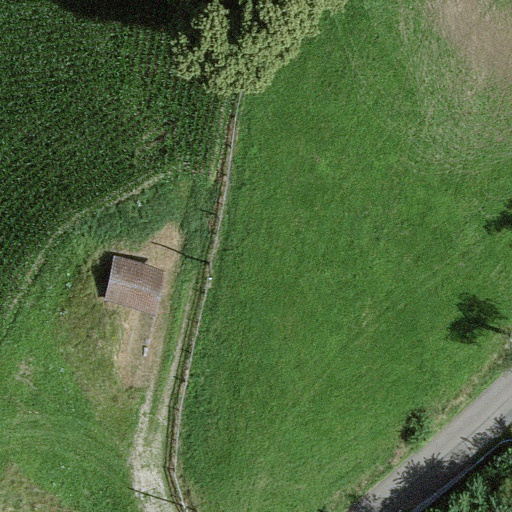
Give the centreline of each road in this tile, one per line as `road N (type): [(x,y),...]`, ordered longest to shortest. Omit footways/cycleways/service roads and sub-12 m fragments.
road 1 (track): [(155,511),(147,499),(150,462),(196,164)]
road 2 (unclassified): [(377,511),(511,390)]
